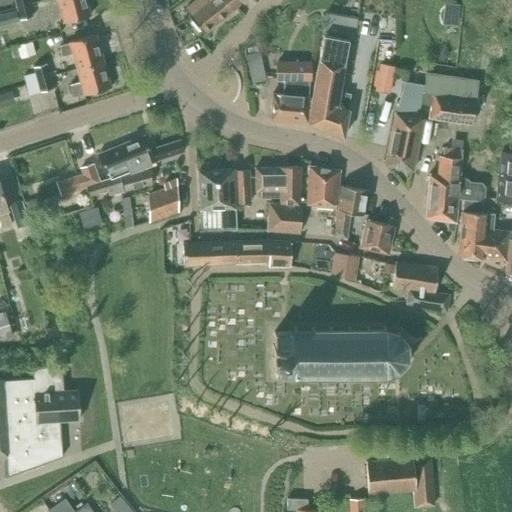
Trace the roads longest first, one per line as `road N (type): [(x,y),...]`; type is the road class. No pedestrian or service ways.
road 1 (residential): [(189,94),(194,236),(277,235),(382,257),(443,255)]
road 2 (unclassified): [(443,255),(349,158),(240,127),(189,94)]
road 3 (residential): [(311,454),(463,444),(491,431),(511,403)]
road 4 (residential): [(0,142),(173,79)]
road 5 (residential): [(189,94),(271,0)]
